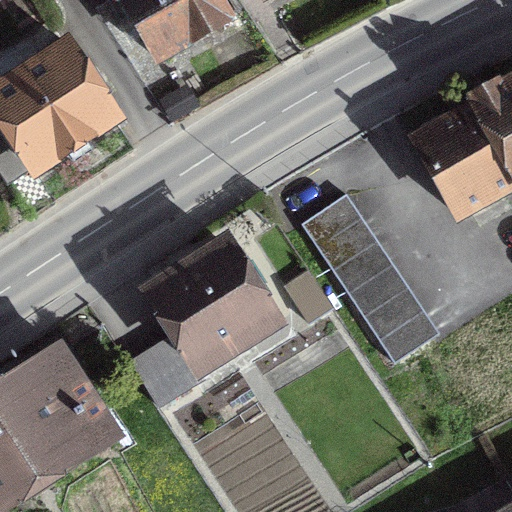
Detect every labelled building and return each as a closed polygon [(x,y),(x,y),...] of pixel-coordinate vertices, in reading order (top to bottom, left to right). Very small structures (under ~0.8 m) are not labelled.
[(229,27),(213,0),(117,0),(107,6),(122,33),(135,26),(159,67),(229,27)] [(115,95),(96,65),(83,74),(67,50),(0,93),(0,122),(8,134),(0,139),(0,178),(8,190),(33,173),(37,179),(117,127),(102,104),(115,95)] [(461,225),(511,194),(511,89),(500,96),(497,93),(473,107),(476,111),(416,146),(461,225)] [(347,202),(301,233),(395,372),(440,342),(347,202)] [(150,298),(178,342),(200,376),(276,328),(263,307),(274,300),(245,254),(234,261),(227,250),(150,298)] [(160,414),(205,385),(200,376),(178,342),(133,371),(160,414)] [(3,511),(117,439),(62,357),(0,396),(0,511),(3,511)]
